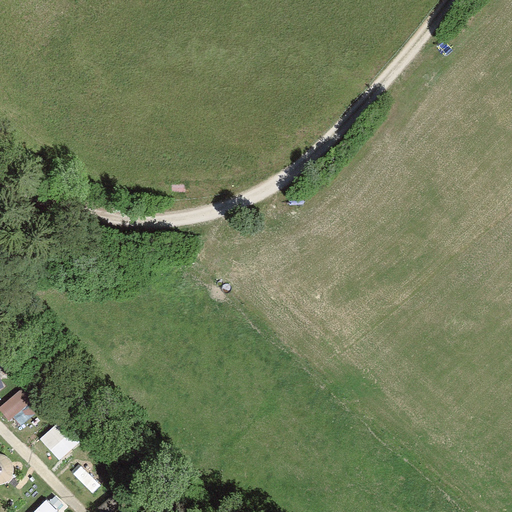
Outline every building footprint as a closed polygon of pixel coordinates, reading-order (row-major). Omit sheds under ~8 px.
[(38,408),(19,389),(0,408),(0,411),(10,422),(14,418),(21,426),(38,408)] [(62,420),(41,440),(61,462),(83,442),(62,420)] [(0,486),(4,486),(9,483),(13,479),(15,474),(16,469),(15,463),(12,459),(8,455),(3,453),(0,452),(0,486)] [(101,486),(77,464),(70,473),(94,494),(101,486)] [(123,487),(96,510),(98,511),(115,511),(132,498),(123,487)] [(60,511),(48,499),(35,511),(60,511)]
